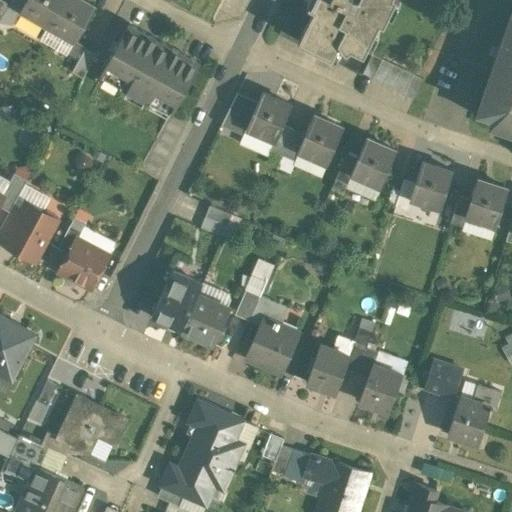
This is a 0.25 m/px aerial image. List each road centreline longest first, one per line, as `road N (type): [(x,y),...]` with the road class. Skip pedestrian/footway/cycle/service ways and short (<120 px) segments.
road 1 (residential): [(242,51),(100,333)]
road 2 (residential): [(186,370),(404,451),(382,511)]
road 3 (residential): [(242,51),(408,128),(511,161)]
road 4 (residential): [(186,370),(131,488)]
